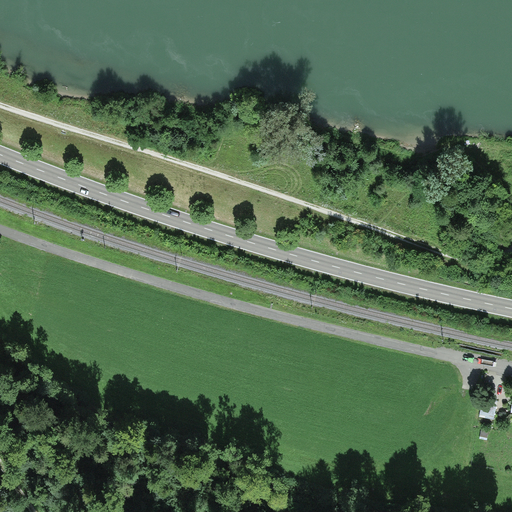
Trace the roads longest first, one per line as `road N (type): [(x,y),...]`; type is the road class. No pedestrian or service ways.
road 1 (track): [(511,254),(487,263),(428,251),(0,105)]
road 2 (primary): [(0,155),(223,235),(511,308)]
road 3 (track): [(0,231),(171,287),(437,354)]
